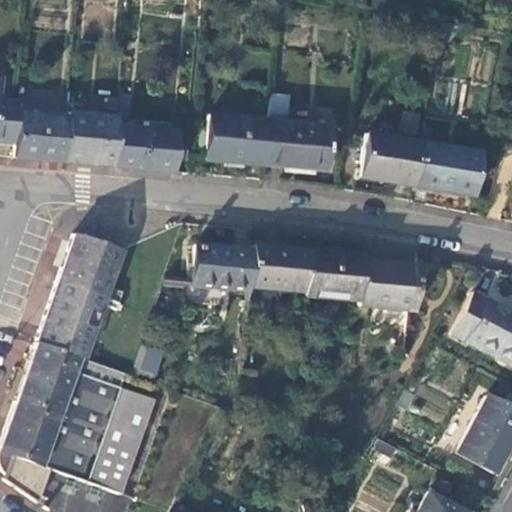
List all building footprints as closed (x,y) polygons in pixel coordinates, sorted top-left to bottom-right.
[(452,25),(439,24),(436,40),(446,42),(452,25)] [(117,97),(115,117),(127,119),(129,98),(117,97)] [(0,142),(12,143),(15,113),(16,103),(0,101),(0,142)] [(413,135),(418,114),(402,111),(399,132),(413,135)] [(11,158),(61,162),(64,118),(15,113),(12,143),(11,158)] [(111,167),(115,126),(115,117),(65,113),(64,118),(61,162),(111,167)] [(262,166),(266,120),(206,115),(202,160),(262,166)] [(326,126),(266,120),(262,166),(321,171),(326,126)] [(111,167),(171,173),(174,133),(115,126),(111,167)] [(379,181),(411,187),(418,143),(365,134),(358,171),(380,174),(379,181)] [(418,143),(411,187),(470,197),(478,153),(418,143)] [(70,235),(54,283),(101,299),(116,304),(120,294),(104,288),(117,252),(70,235)] [(186,288),(246,293),(246,287),(250,252),(190,247),(186,288)] [(305,253),(250,248),(250,252),(246,287),(301,293),(305,253)] [(360,258),(305,253),(301,293),(301,298),(356,303),(360,263),(360,258)] [(415,268),(360,263),(356,303),(356,308),(412,314),(415,268)] [(54,283),(34,342),(79,360),(101,299),(54,283)] [(511,314),(470,293),(449,334),(511,366),(511,314)] [(0,453),(10,457),(2,476),(2,480),(34,503),(46,471),(64,477),(78,481),(90,485),(104,490),(118,496),(151,401),(118,389),(123,373),(79,360),(34,342),(0,436),(0,453)] [(150,372),(157,353),(148,349),(141,369),(150,372)] [(410,396),(401,390),(393,405),(402,410),(410,396)] [(492,473),(511,435),(511,411),(484,396),(453,452),(492,473)] [(384,456),(389,447),(376,439),(371,449),(384,456)] [(78,481),(64,477),(61,487),(76,492),(78,481)] [(104,490),(90,485),(86,496),(100,501),(104,490)] [(462,511),(426,492),(414,511),(462,511)]
